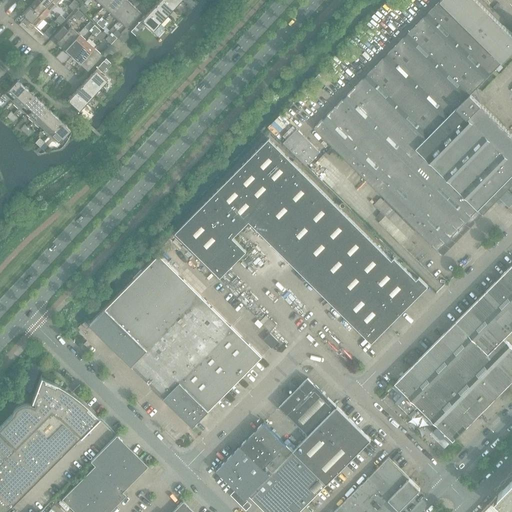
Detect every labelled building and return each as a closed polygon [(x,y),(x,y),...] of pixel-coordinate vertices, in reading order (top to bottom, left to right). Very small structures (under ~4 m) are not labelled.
[(49,11),(37,0),(34,0),(29,6),(42,18),(49,11)] [(56,3),(52,0),(37,0),(49,11),(56,3)] [(111,13),(122,0),(109,0),(103,6),(111,13)] [(118,20),(132,5),(127,0),(122,0),(111,13),(118,20)] [(173,8),(163,0),(159,0),(154,5),(166,16),(173,8)] [(180,1),(178,0),(163,0),(173,8),(180,1)] [(511,134),(480,103),(471,94),(470,93),(486,78),(490,74),(501,63),(501,62),(502,61),(503,61),(511,51),(511,33),(478,0),(440,0),(441,0),(439,2),(439,1),(428,13),(427,12),(423,16),(424,17),(407,33),(403,37),(387,54),(387,53),(383,57),(383,58),(367,74),(366,74),(362,78),(363,78),(347,95),(346,94),(342,98),(343,99),(326,115),(322,119),(314,128),(437,250),(446,241),(446,242),(450,238),(450,237),(466,221),(470,217),(511,174),(511,134)] [(88,9),(87,8),(83,4),(80,7),(85,12),(88,9)] [(140,12),(132,5),(118,20),(126,27),(140,12)] [(166,16),(154,5),(147,13),(159,24),(166,16)] [(42,18),(29,6),(22,14),(35,26),(42,18)] [(83,15),(78,10),(74,14),(79,19),(83,15)] [(159,24),(147,13),(140,20),(152,31),(159,24)] [(100,26),(105,20),(101,17),(96,23),(100,26)] [(103,29),(108,23),(105,20),(100,26),(103,29)] [(64,49),(78,34),(70,26),(67,29),(62,25),(61,26),(54,35),(58,39),(56,41),(64,49)] [(92,33),(97,28),(94,25),(89,31),(92,33)] [(95,36),(100,31),(97,28),(92,33),(95,36)] [(117,38),(111,33),(108,36),(114,41),(117,38)] [(71,56),(85,40),(78,34),(64,49),(71,56)] [(114,41),(108,36),(105,39),(111,44),(114,41)] [(79,63),(93,47),(85,40),(71,56),(79,63)] [(87,70),(101,54),(93,47),(79,63),(87,70)] [(107,80),(95,69),(88,77),(100,88),(107,80)] [(100,88),(88,77),(81,85),(93,96),(100,88)] [(12,100),(24,87),(16,79),(3,94),(8,100),(10,98),(12,100)] [(93,96),(81,85),(74,93),(86,103),(93,96)] [(18,109),(32,94),(24,87),(12,100),(15,102),(13,104),(18,109)] [(86,103),(74,93),(67,100),(79,111),(86,103)] [(27,114),(39,100),(32,94),(18,109),(23,113),(25,111),(27,114)] [(33,122),(47,108),(39,100),(27,114),(30,116),(28,118),(33,122)] [(42,127),(54,114),(47,108),(33,122),(38,127),(40,125),(42,127)] [(9,118),(13,114),(9,110),(5,115),(9,118)] [(13,122),(17,117),(13,114),(9,118),(13,122)] [(48,136),(62,121),(54,114),(42,127),(45,130),(43,132),(48,136)] [(58,142),(70,129),(62,121),(48,136),(53,141),(55,139),(58,142)] [(24,132),(28,128),(24,124),(20,128),(24,132)] [(28,136),(32,131),(28,128),(24,132),(28,136)] [(320,152),(297,129),(283,142),(306,165),(320,152)] [(39,146),(43,141),(39,138),(35,142),(39,146)] [(249,221),(300,170),(269,138),(176,234),(220,277),(246,251),(232,238),(249,221)] [(43,150),(47,145),(43,141),(39,146),(43,150)] [(325,194),(300,170),(249,221),(273,245),(325,194)] [(289,262),(341,210),(325,194),(273,245),(289,262)] [(306,279),(358,227),(341,210),(289,262),(306,279)] [(323,295),(375,243),(358,227),(306,279),(323,295)] [(168,249),(177,240),(174,237),(165,246),(168,249)] [(367,285),(391,260),(375,243),(323,295),(340,312),(367,285)] [(131,365),(165,331),(200,296),(159,255),(90,324),(131,365)] [(398,316),(428,286),(419,277),(416,279),(394,257),(391,260),(367,285),(398,316)] [(511,380),(511,345),(504,338),(511,329),(511,264),(395,383),(406,395),(397,404),(409,415),(418,406),(453,440),(511,380)] [(398,316),(367,285),(340,312),(371,343),(398,316)] [(199,363),(233,328),(200,296),(165,331),(199,363)] [(208,411),(262,357),(233,328),(199,363),(164,398),(193,427),(208,411)] [(164,398),(199,363),(165,331),(131,365),(164,398)] [(270,333),(264,339),(272,347),(277,341),(270,333)] [(0,511),(6,511),(82,435),(99,418),(86,405),(78,398),(70,392),(61,386),(51,381),(40,377),(31,402),(34,403),(34,406),(30,404),(27,404),(24,404),(20,404),(18,406),(15,408),(13,411),(12,413),(0,425),(0,511)] [(327,484),(371,440),(338,407),(309,435),(293,451),(327,484)] [(298,511),(327,484),(293,451),(263,422),(216,470),(245,499),(249,496),(265,511),(298,511)] [(132,451),(116,435),(104,448),(119,463),(132,451)] [(135,479),(119,463),(104,448),(90,461),(94,465),(122,492),(135,479)] [(148,466),(132,451),(119,463),(135,479),(148,466)] [(420,489),(409,478),(388,457),(367,479),(399,511),(420,489)] [(122,492),(94,465),(78,482),(108,511),(126,495),(122,492)] [(397,511),(399,511),(367,479),(333,511),(397,511)] [(511,511),(511,479),(498,494),(498,495),(497,496),(496,496),(480,511),(511,511)] [(108,511),(78,482),(61,499),(74,511),(108,511)] [(193,511),(183,501),(171,511),(193,511)]
